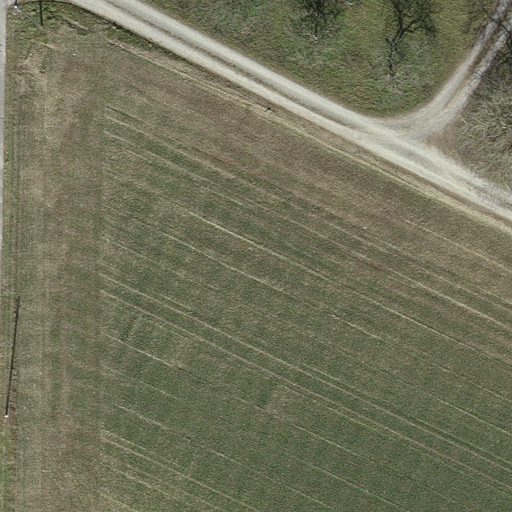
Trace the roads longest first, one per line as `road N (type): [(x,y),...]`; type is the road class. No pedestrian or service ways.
road 1 (track): [(110,0),(511,199)]
road 2 (track): [(511,13),(434,120),(401,146)]
